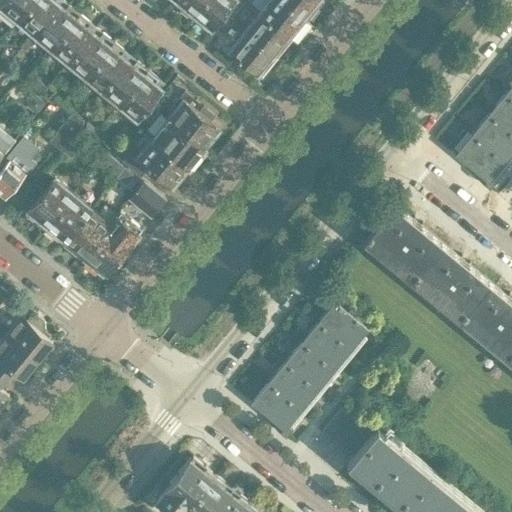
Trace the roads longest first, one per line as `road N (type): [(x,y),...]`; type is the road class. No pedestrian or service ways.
road 1 (residential): [(188,399),(396,150)]
road 2 (residential): [(271,124),(104,329)]
road 3 (residential): [(271,124),(117,0)]
road 4 (residential): [(396,150),(511,8)]
road 5 (residential): [(188,399),(327,511)]
road 6 (residential): [(104,329),(0,454)]
road 7 (residential): [(376,0),(271,124)]
road 8 (residential): [(511,243),(396,150)]
road 9 (residential): [(93,511),(188,399)]
road 10 (residential): [(0,246),(104,329)]
